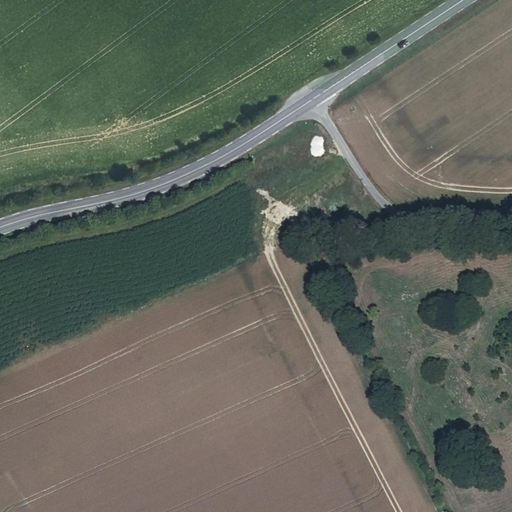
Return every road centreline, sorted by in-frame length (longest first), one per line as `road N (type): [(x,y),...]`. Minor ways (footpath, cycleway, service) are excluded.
road 1 (secondary): [(312,101),(165,183),(0,229)]
road 2 (unclassified): [(511,229),(434,223),(388,208),(312,101)]
road 3 (secondary): [(465,0),(312,101)]
